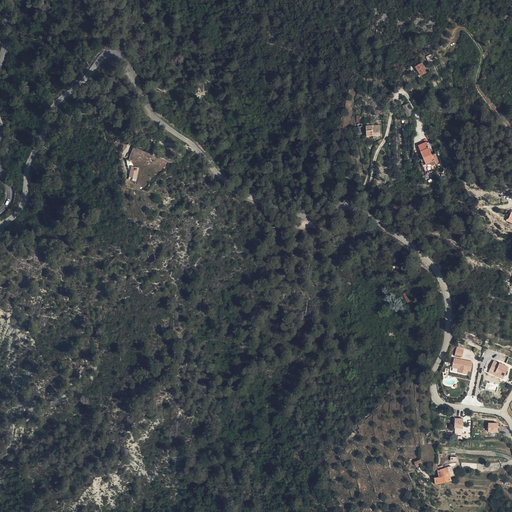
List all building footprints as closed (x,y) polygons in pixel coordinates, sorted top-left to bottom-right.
[(422,66),(417,69),(422,79),(426,76),(425,73),(426,72),(422,66)] [(404,108),(408,118),(414,115),(410,105),(404,108)] [(427,164),(424,166),(427,173),(433,170),(437,170),(437,163),(440,162),(436,154),(433,155),(427,142),(418,146),(421,151),(427,164)] [(140,161),(142,150),(131,148),(130,159),(140,161)] [(417,154),(424,166),(427,164),(421,151),(417,154)] [(407,303),(411,301),(406,292),(403,294),(407,303)] [(455,357),(462,359),(463,353),(456,351),(455,357)] [(472,364),(454,360),(452,369),(458,370),(457,374),(467,376),(467,372),(470,373),(472,364)] [(488,373),(503,380),(509,367),(494,360),(488,373)] [(463,434),(463,418),(454,418),(454,434),(463,434)] [(488,423),(488,433),(498,433),(498,423),(488,423)] [(420,462),(419,460),(413,462),(416,471),(420,469),(419,466),(422,465),(420,462)] [(442,471),(445,484),(449,483),(449,477),(452,476),(451,470),(451,469),(442,471)] [(434,486),(445,484),(442,471),(439,471),(437,472),(437,479),(433,479),(434,486)]
